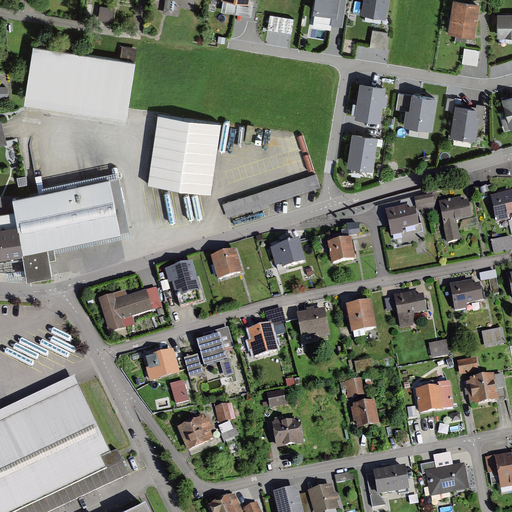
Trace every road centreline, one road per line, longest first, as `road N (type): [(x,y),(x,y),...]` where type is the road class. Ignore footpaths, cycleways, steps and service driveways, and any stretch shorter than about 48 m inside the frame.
road 1 (residential): [(101,357),(275,303),(511,258)]
road 2 (residential): [(473,440),(209,487),(194,480),(118,390)]
road 3 (residential): [(61,288),(322,208)]
road 4 (residential): [(322,208),(511,153)]
road 5 (residential): [(511,77),(481,86),(349,65)]
road 6 (residential): [(0,10),(151,40)]
road 7 (residential): [(349,65),(322,208)]
road 8 (residential): [(118,390),(178,511)]
road 9 (residential): [(349,65),(228,43)]
